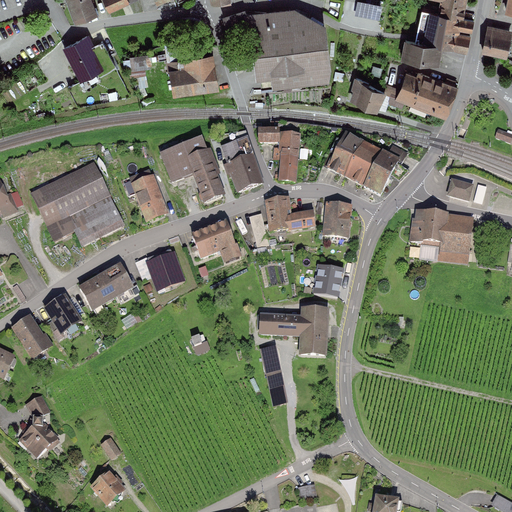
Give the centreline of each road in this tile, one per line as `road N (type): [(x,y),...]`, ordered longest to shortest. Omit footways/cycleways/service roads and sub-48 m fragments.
road 1 (residential): [(273,193),(137,240),(0,326)]
road 2 (tertiary): [(357,439),(345,364),(381,219)]
road 3 (residential): [(205,0),(273,193)]
road 4 (track): [(345,364),(511,402)]
road 5 (residential): [(357,439),(210,511)]
road 6 (tertiary): [(403,192),(453,123),(470,75)]
road 7 (tertiary): [(463,511),(391,471),(357,439)]
